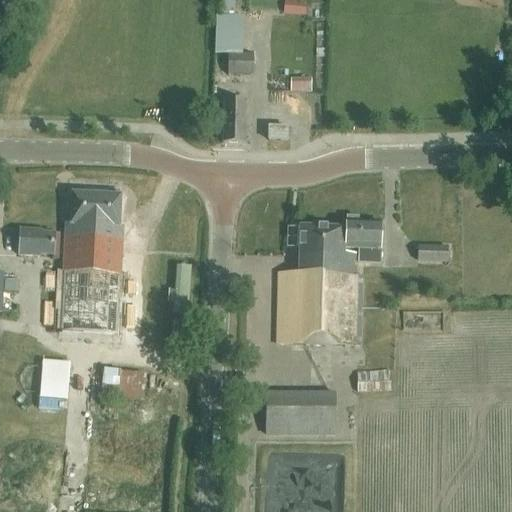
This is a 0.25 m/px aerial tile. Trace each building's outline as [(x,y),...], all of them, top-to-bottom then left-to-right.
[(222,53),(239,52),(238,26),(221,27),(222,53)] [(227,77),(253,77),(253,55),(227,56),(227,77)] [(318,95),(318,82),(296,82),(296,94),(318,95)] [(224,101),(222,144),(244,145),(245,102),(224,101)] [(287,142),(288,129),(269,129),(268,142),(287,142)] [(117,338),(123,228),(118,227),(120,197),(71,195),(69,236),(66,236),(61,335),(117,338)] [(343,250),(359,251),(358,264),(379,265),(380,224),(357,224),(357,219),(347,219),(347,223),(343,223),(343,230),(343,250)] [(343,230),(299,228),(298,276),(279,275),(278,347),(359,349),(361,277),(354,277),(355,255),(343,255),(343,250),(343,230)] [(20,231),(18,256),(40,257),(40,255),(52,256),(53,256),(54,235),(41,234),(41,232),(20,231)] [(448,249),(418,247),(417,263),(447,265),(448,249)] [(179,265),(178,265),(176,284),(172,284),(172,294),(176,294),(175,309),(187,310),(190,266),(188,266),(187,264),(181,263),(179,265)] [(2,272),(1,272),(0,271),(0,302),(1,290),(17,291),(17,279),(1,278),(2,272)] [(54,348),(50,372),(68,375),(72,351),(54,348)] [(123,382),(123,366),(107,366),(107,382),(123,382)] [(357,395),(392,393),(390,372),(356,373),(357,395)] [(143,383),(118,383),(118,413),(143,413),(143,383)] [(265,437),(335,437),(335,394),(266,394),(265,437)]
